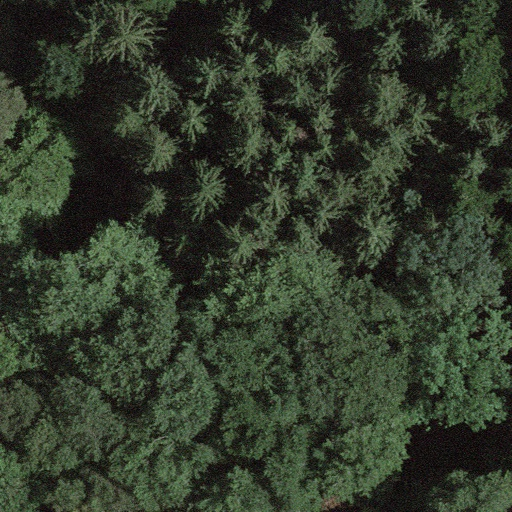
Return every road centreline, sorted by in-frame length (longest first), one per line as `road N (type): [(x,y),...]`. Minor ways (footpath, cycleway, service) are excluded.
road 1 (track): [(511,60),(38,511)]
road 2 (track): [(194,369),(511,500)]
